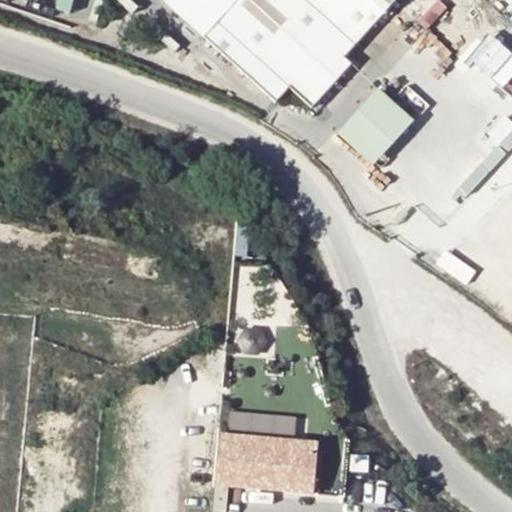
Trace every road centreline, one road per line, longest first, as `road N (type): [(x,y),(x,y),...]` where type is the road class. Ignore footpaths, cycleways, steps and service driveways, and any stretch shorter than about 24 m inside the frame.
road 1 (residential): [(354,273),(322,210),(287,166),(253,142),(0,50)]
road 2 (residential): [(501,511),(431,452),(405,416),(354,273)]
road 3 (residential): [(354,273),(511,375)]
